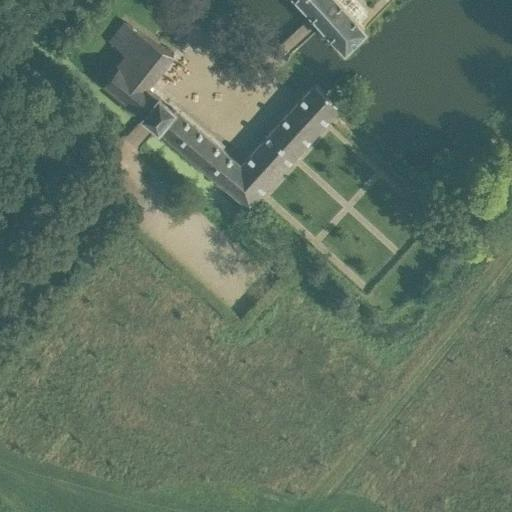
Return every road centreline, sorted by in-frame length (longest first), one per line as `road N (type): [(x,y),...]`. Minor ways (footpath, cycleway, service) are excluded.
road 1 (track): [(286,511),(511,259)]
road 2 (unclassified): [(203,63),(0,299)]
